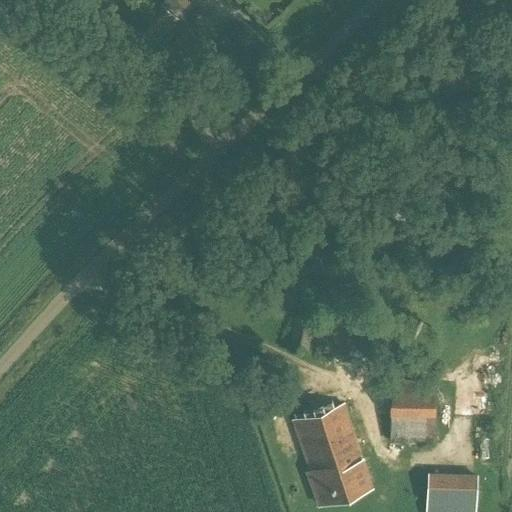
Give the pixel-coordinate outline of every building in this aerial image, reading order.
[(161,4),(135,32),(151,47),(178,18),(161,4)] [(166,49),(194,78),(215,58),(188,29),(166,49)] [(410,181),(450,191),(451,183),(476,189),(479,177),(415,162),(410,181)] [(288,348),(308,352),(313,319),(293,316),(288,348)] [(319,348),(359,349),(360,331),(355,331),(355,324),(320,322),(319,348)] [(256,373),(256,397),(288,398),(288,374),(256,373)] [(390,442),(433,443),(434,389),(392,388),(390,442)] [(307,468),(319,504),(370,487),(350,425),(365,420),(359,401),(344,406),(342,403),(293,419),(309,468),(307,468)] [(424,511),(476,511),(478,474),(426,472),(424,511)]
